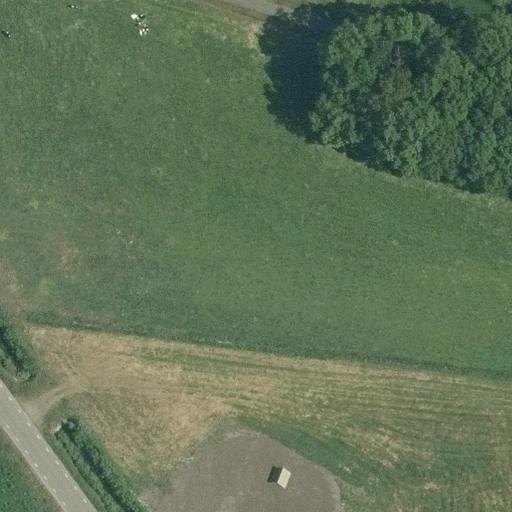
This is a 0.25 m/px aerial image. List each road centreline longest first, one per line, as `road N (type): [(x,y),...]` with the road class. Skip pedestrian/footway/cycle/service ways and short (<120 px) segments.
road 1 (unclassified): [(511,87),(234,0)]
road 2 (unclassified): [(83,511),(0,398)]
